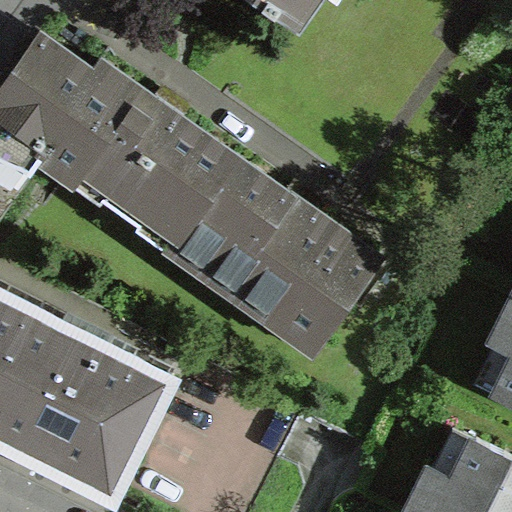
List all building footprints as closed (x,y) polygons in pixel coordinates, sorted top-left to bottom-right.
[(248,0),(312,45),(344,0),(248,0)] [(227,146),(40,17),(0,73),(0,212),(40,155),(162,239),(227,146)] [(420,287),(227,146),(162,239),(354,379),(420,287)] [(181,369),(0,279),(0,445),(115,502),(181,369)] [(511,337),(503,354),(511,358),(511,388),(508,397),(511,399),(511,337)] [(511,511),(511,458),(488,447),(469,484),(448,473),(427,511),(511,511)]
